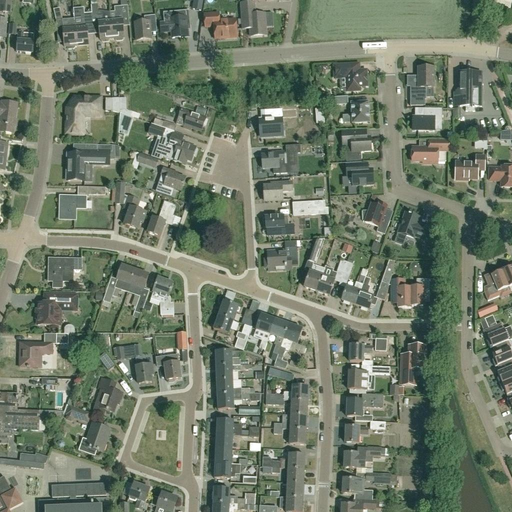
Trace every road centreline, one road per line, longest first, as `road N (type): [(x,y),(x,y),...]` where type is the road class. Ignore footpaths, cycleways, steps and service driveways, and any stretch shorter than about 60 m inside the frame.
road 1 (residential): [(466,212),(466,370),(499,453),(511,453)]
road 2 (tertiary): [(285,54),(46,74)]
road 3 (residential): [(466,212),(397,183),(388,48)]
road 4 (residential): [(321,511),(327,407),(318,314)]
road 5 (residential): [(193,487),(124,458),(145,402),(196,394)]
road 6 (residential): [(196,272),(123,247),(21,240)]
road 7 (residential): [(21,240),(41,165),(46,74)]
road 8 (residential): [(252,291),(242,143),(248,129)]
road 9 (residential): [(196,394),(196,272)]
